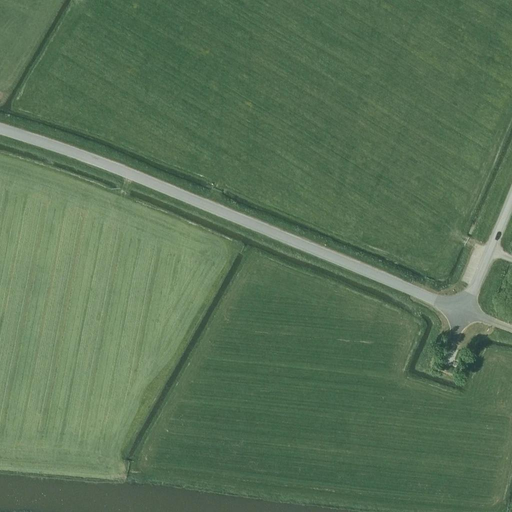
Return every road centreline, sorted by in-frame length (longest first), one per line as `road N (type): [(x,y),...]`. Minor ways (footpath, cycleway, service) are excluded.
road 1 (unclassified): [(464,311),(0,128)]
road 2 (unclassified): [(464,311),(511,198)]
